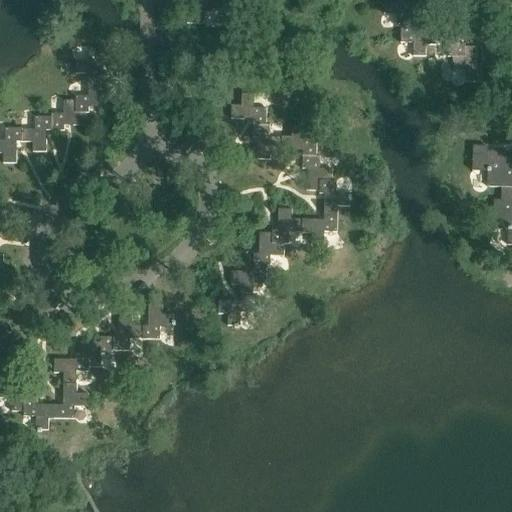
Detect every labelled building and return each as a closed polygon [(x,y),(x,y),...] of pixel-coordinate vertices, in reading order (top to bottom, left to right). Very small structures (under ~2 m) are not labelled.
[(191,0),(191,9),(186,9),(185,23),(202,24),(202,11),(215,12),(216,0),(395,0),(395,3),(383,2),(382,15),(393,15),(393,17),(396,18),(396,29),(401,29),(400,43),(415,44),(414,57),(427,58),(428,46),(438,47),(438,46),(450,47),(449,59),(454,59),(453,70),(466,71),(465,83),(483,85),(484,71),(479,71),(480,50),(467,49),(467,47),(462,46),(464,26),(450,25),(449,34),(417,33),(419,8),(424,8),(424,0),(191,0)] [(103,50),(86,50),(86,62),(73,62),(73,75),(84,75),(84,85),(85,85),(85,97),(73,97),(73,102),(61,102),(61,115),(49,115),(49,119),(33,119),(33,131),(20,131),(20,130),(3,130),(3,143),(0,142),(0,155),(2,156),(1,165),(15,166),(15,144),(31,144),(31,154),(44,154),(44,132),(62,133),(62,127),(83,127),(83,115),(86,115),(86,109),(107,110),(107,96),(98,96),(98,63),(103,64),(103,50)] [(252,95),(239,95),(239,106),(229,106),(229,119),(251,120),(250,138),(256,138),(255,160),(269,160),(269,151),(301,152),(300,170),(306,170),(305,191),(318,192),(318,195),(323,195),(323,221),(291,220),(291,210),(277,210),(277,231),(272,231),(272,234),(259,233),(259,255),(253,255),(253,273),(232,272),(231,286),(241,286),(241,302),(219,301),(219,315),(229,315),(228,327),(235,327),(235,329),(239,329),(239,327),(241,327),(241,314),(254,314),(254,297),(253,297),(254,285),(266,285),(267,269),(270,269),(270,256),(284,257),(284,245),(288,245),(289,232),(301,233),(301,234),(311,234),(310,246),(323,246),(323,233),(336,233),(337,207),(348,208),(348,200),(350,201),(350,197),(348,197),(348,195),(335,194),(335,182),(331,182),(331,170),(318,169),(318,157),(314,157),(315,140),(302,140),(302,127),(300,127),(300,125),(297,125),(297,127),(289,126),(289,138),(280,137),(280,138),(267,138),(268,125),(264,125),(264,109),(252,108),(252,95)] [(488,147),(473,147),(473,173),(488,173),(488,189),(502,189),(502,202),(495,202),(494,231),(510,232),(509,247),(511,247),(511,158),(505,158),(506,153),(488,152),(488,147)] [(161,306),(148,306),(148,328),(132,328),(132,318),(119,318),(119,339),(101,339),(101,345),(79,344),(79,357),(76,357),(76,362),(55,362),(55,376),(65,376),(65,408),(39,408),(39,403),(36,402),(36,390),(15,389),(15,384),(0,383),(0,351),(7,352),(7,338),(0,337),(0,397),(1,398),(1,401),(14,401),(14,415),(25,415),(25,420),(38,420),(38,433),(40,433),(40,435),(43,435),(43,433),(50,433),(51,422),(76,422),(76,409),(89,409),(90,397),(78,396),(78,387),(77,387),(77,374),(90,374),(90,370),(102,370),(102,356),(114,357),(114,353),(130,353),(130,341),(142,341),(143,342),(160,342),(160,329),(173,329),(173,327),(175,327),(175,324),(173,323),(173,316),(161,316),(161,306)]
